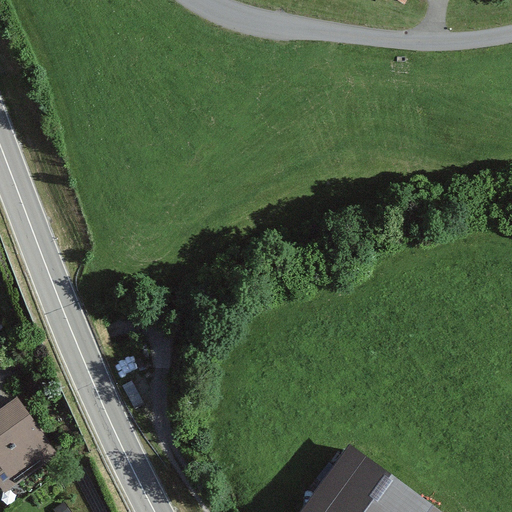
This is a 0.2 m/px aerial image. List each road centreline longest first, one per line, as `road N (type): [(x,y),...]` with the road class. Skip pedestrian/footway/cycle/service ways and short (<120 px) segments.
road 1 (trunk): [(0,145),(111,426),(154,511)]
road 2 (track): [(0,379),(113,333),(141,326),(156,334),(164,356),(156,423),(214,511)]
road 3 (unclassified): [(203,0),(281,27),(405,43),(511,34)]
